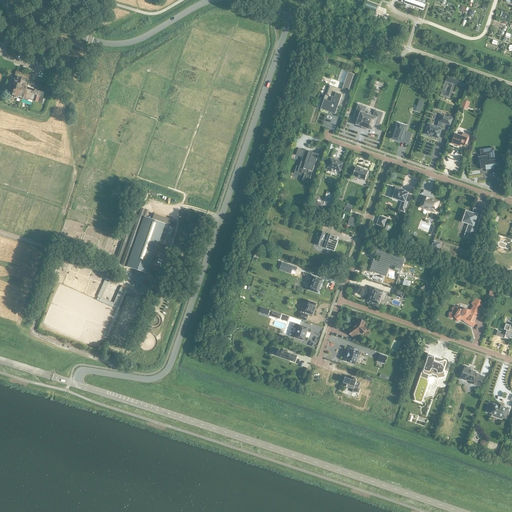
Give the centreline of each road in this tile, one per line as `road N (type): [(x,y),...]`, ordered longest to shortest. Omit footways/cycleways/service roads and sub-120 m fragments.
road 1 (tertiary): [(73,384),(81,370),(155,379),(172,363),(288,17)]
road 2 (tertiary): [(461,511),(73,384)]
road 3 (unknown): [(128,274),(54,248),(75,181),(68,107),(94,33),(172,0)]
road 4 (tertiary): [(213,0),(113,44),(13,16)]
road 5 (residential): [(511,359),(341,300)]
road 6 (residential): [(341,300),(390,161)]
road 7 (residential): [(390,161),(511,203)]
road 8 (unclassified): [(402,56),(288,17)]
